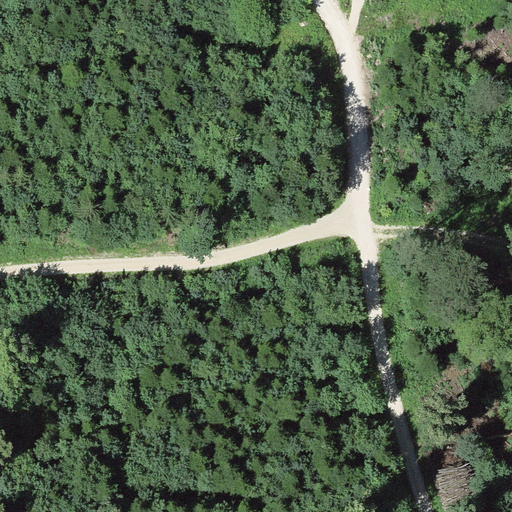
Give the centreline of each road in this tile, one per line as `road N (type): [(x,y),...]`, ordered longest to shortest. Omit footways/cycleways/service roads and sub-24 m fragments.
road 1 (track): [(423,511),(378,340),(352,68),(339,25),(321,0)]
road 2 (track): [(0,273),(252,251),(363,224)]
